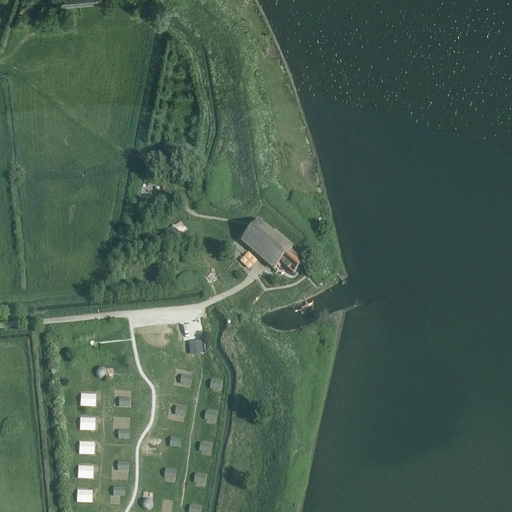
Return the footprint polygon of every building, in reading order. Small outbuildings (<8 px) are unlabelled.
[(260,222),(241,243),(274,271),(280,264),(293,275),(303,263),(290,252),(292,250),(260,222)] [(300,248),(297,252),(308,261),(311,257),(300,248)] [(204,323),(182,327),(186,346),(207,342),(204,323)] [(103,381),(106,379),(107,376),(107,373),(105,370),(102,369),(99,369),(96,371),(95,374),(95,377),(97,380),(100,381),(103,381)] [(192,379),(182,377),(180,387),(191,388),(192,379)] [(222,385),(212,383),(210,392),(220,394),(222,385)] [(96,397),(81,397),(81,409),(95,410),(96,397)] [(130,401),(119,401),(119,410),(130,410),(130,401)] [(187,410),(177,408),(175,418),(185,419),(187,410)] [(217,416),(207,414),(205,423),(215,425),(217,416)] [(95,421),(80,421),(80,433),(95,434),(95,421)] [(129,433),(119,433),(118,442),(129,442),(129,433)] [(181,442),(171,440),(170,449),(180,451),(181,442)] [(94,445),(79,445),(79,457),(94,458),(94,445)] [(211,447),(201,445),(199,454),(210,456),(211,447)] [(129,465),(118,465),(118,474),(128,474),(129,465)] [(93,469),(78,469),(78,481),(93,482),(93,469)] [(176,473),(166,472),(164,481),(175,482),(176,473)] [(206,478),(195,477),(194,486),(204,487),(206,478)] [(124,490),(114,490),(114,499),(124,500),(124,490)] [(150,511),(152,510),(153,507),(153,504),(151,502),(148,501),(145,501),(143,503),(141,506),(142,509),(144,511),(145,511),(150,511)]
